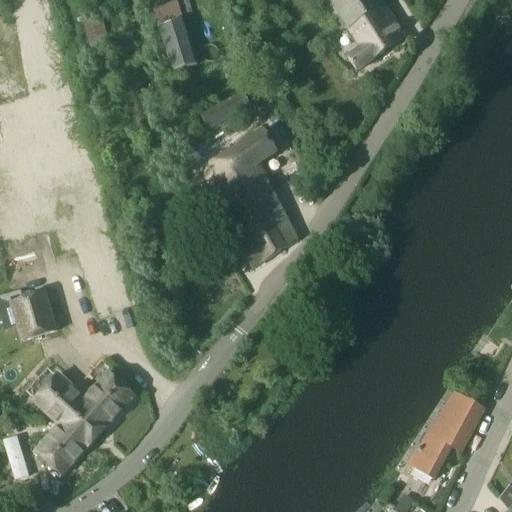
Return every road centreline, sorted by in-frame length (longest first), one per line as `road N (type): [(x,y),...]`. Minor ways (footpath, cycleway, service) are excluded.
road 1 (tertiary): [(73,511),(135,463),(297,259),(459,0)]
road 2 (tertiary): [(453,511),(511,389)]
